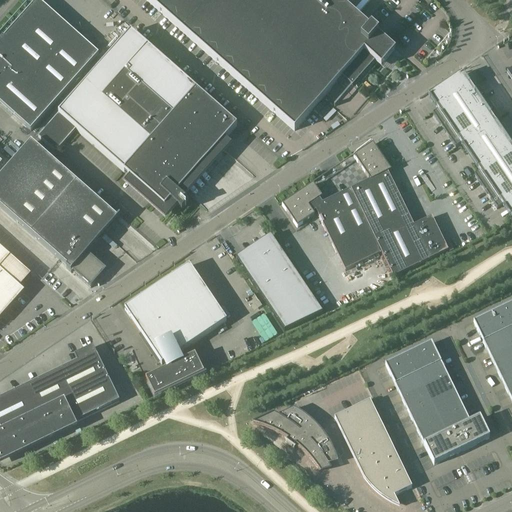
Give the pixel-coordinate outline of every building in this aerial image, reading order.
[(387,48),(333,0),(145,0),(150,4),(206,54),(263,104),(294,132),(295,130),(323,99),(338,82),(342,78),(352,87),(375,62),(381,68),(395,52),(389,46),(387,48)] [(37,1),(0,42),(0,104),(31,132),(98,56),(97,55),(37,1)] [(130,33),(38,138),(55,153),(75,131),(130,178),(124,185),(150,208),(160,216),(165,221),(177,208),(182,212),(188,204),(186,202),(184,200),(185,199),(186,198),(189,195),(195,188),(209,172),(217,163),(221,158),(225,153),(231,146),(225,140),(226,139),(237,127),(130,33)] [(437,112),(432,115),(455,149),(460,145),(479,173),(474,176),(497,210),(502,207),(511,221),(511,220),(511,148),(494,122),(499,119),(476,85),(471,88),(462,75),(428,98),(437,112)] [(340,126),(338,122),(331,127),(333,130),(340,126)] [(117,220),(31,144),(0,178),(0,208),(67,268),(66,269),(71,273),(73,271),(75,273),(74,274),(91,289),(106,271),(86,253),(115,220),(117,221),(120,218),(119,217),(117,220)] [(393,279),(448,252),(443,242),(434,247),(423,223),(432,219),(431,218),(413,227),(387,174),(390,171),(373,145),(354,158),(369,181),(322,204),(319,200),(322,198),(313,185),(282,206),(297,228),(317,215),(345,272),(381,254),(393,279)] [(114,250),(117,246),(105,235),(102,239),(114,250)] [(256,272),(248,278),(284,332),(322,314),(270,236),(261,243),(264,246),(247,257),(256,272)] [(32,276),(0,247),(0,311),(2,309),(4,311),(8,307),(6,305),(32,276)] [(190,267),(124,310),(161,364),(164,363),(167,369),(145,380),(155,399),(203,375),(195,357),(181,363),(177,355),(227,323),(190,267)] [(254,312),(262,306),(259,301),(250,307),(254,312)] [(511,304),(496,312),(506,332),(511,328),(511,304)] [(473,323),(483,343),(506,332),(496,312),(473,323)] [(511,344),(506,332),(483,343),(490,358),(511,347),(511,344)] [(431,344),(408,355),(418,375),(440,364),(431,344)] [(0,465),(77,428),(75,424),(120,402),(93,347),(88,349),(74,356),(77,363),(13,394),(0,400),(0,465)] [(511,347),(490,358),(498,373),(511,366),(511,347)] [(408,355),(385,366),(395,386),(418,375),(408,355)] [(440,364),(418,375),(425,390),(448,379),(440,364)] [(511,366),(498,373),(505,388),(511,384),(511,366)] [(418,375),(395,386),(402,401),(425,390),(418,375)] [(448,379),(425,390),(432,405),(455,394),(448,379)] [(425,390),(402,401),(409,416),(432,405),(425,390)] [(455,394),(432,405),(440,420),(462,409),(455,394)] [(399,504),(397,503),(394,497),(412,489),(370,402),(334,419),(364,480),(376,492),(384,498),(399,505),(399,504)] [(432,405),(409,416),(417,431),(440,420),(432,405)] [(462,409),(440,420),(447,435),(470,424),(462,409)] [(303,415),(294,410),(278,417),(274,415),(252,425),(262,428),(272,432),(280,436),(288,441),(286,443),(293,449),(295,446),(298,448),(303,453),(308,458),(314,465),(320,473),(331,469),(328,465),(337,462),(337,461),(334,453),(330,445),(324,437),(318,429),(311,422),(303,415)] [(470,424),(447,435),(424,446),(434,466),(489,439),(479,419),(470,424)] [(440,420),(417,431),(424,446),(447,435),(440,420)]
